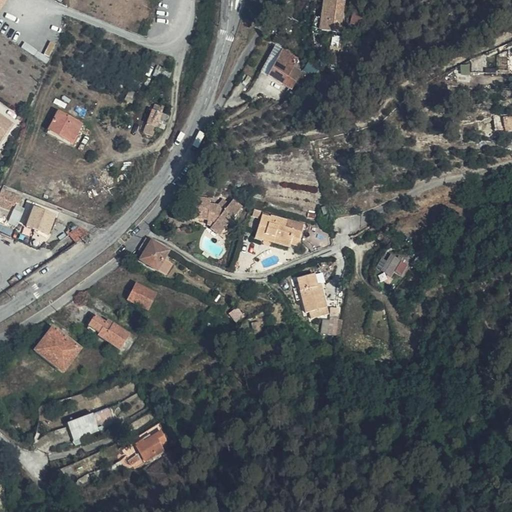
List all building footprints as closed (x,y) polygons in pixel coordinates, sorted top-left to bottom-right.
[(313,27),(312,41),(332,42),(334,10),(315,9),(313,27)] [(358,22),(347,19),(344,33),(355,36),(358,22)] [(305,40),(312,41),(313,27),(305,26),(305,40)] [(290,69),(274,60),(261,88),(275,96),(290,69)] [(158,109),(156,114),(163,117),(165,112),(158,109)] [(80,123),(56,110),(45,129),(69,142),(80,123)] [(0,138),(12,122),(0,113),(0,138)] [(163,117),(156,114),(150,127),(157,131),(163,117)] [(507,121),(498,121),(498,131),(507,131),(507,121)] [(157,131),(150,127),(147,134),(154,137),(157,131)] [(26,190),(5,183),(0,200),(12,205),(16,195),(24,197),(26,190)] [(194,215),(211,216),(212,203),(213,198),(194,196),(194,215)] [(212,203),(211,216),(214,217),(218,220),(214,225),(225,232),(231,222),(244,204),(234,197),(231,201),(227,207),(221,203),(220,203),(212,203)] [(227,207),(231,201),(224,197),(221,203),(227,207)] [(19,223),(26,225),(34,204),(27,202),(25,208),(16,205),(9,225),(17,227),(19,223)] [(56,210),(35,205),(30,223),(50,228),(56,210)] [(345,215),(363,211),(361,206),(355,206),(355,205),(343,209),(345,215)] [(288,225),(290,217),(276,214),(274,216),(266,213),(261,236),(268,238),(270,231),(278,232),(278,235),(295,239),(294,242),(301,244),(306,229),(288,225)] [(309,221),(290,217),(288,225),(306,229),(309,221)] [(231,222),(225,232),(229,235),(235,225),(231,222)] [(84,230),(72,226),(64,230),(69,240),(84,230)] [(270,231),(268,238),(293,245),(294,242),(295,239),(278,235),(278,232),(270,231)] [(149,242),(138,262),(156,273),(162,262),(168,252),(149,242)] [(380,266),(385,270),(392,263),(387,258),(380,266)] [(392,263),(385,270),(391,276),(396,271),(401,274),(408,267),(397,258),(392,263)] [(162,262),(156,273),(165,278),(171,268),(162,262)] [(331,275),(323,278),(325,285),(333,283),(331,275)] [(337,320),(331,292),(325,293),(325,287),(325,285),(323,278),(304,282),(311,317),(314,317),(316,324),(337,320)] [(157,293),(137,284),(127,300),(147,311),(157,293)] [(128,331),(112,320),(109,324),(93,315),(88,322),(96,328),(93,332),(118,347),(128,331)] [(338,325),(335,341),(342,342),(346,326),(338,325)] [(79,349),(51,327),(34,350),(63,371),(79,349)] [(92,413),(68,425),(76,441),(100,430),(92,413)] [(149,441),(154,448),(167,439),(163,435),(162,432),(149,441)] [(166,433),(163,435),(167,439),(154,448),(143,455),(144,457),(146,459),(149,460),(165,448),(164,446),(170,442),(171,440),(166,433)] [(143,455),(154,448),(149,441),(145,444),(144,441),(136,446),(141,453),(143,455)] [(143,455),(141,453),(130,461),(133,465),(144,457),(143,455)]
